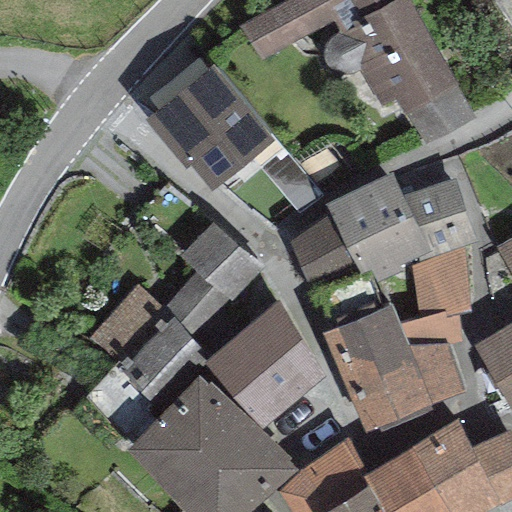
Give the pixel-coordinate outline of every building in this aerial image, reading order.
[(409,0),(286,0),(240,26),(259,61),(333,20),(340,33),(334,35),(328,39),(325,44),(323,50),(323,56),(325,62),(329,67),(334,71),(341,72),(347,72),(353,70),(358,65),(381,107),(395,99),(405,117),(408,115),(458,87),(409,0)] [(214,64),(144,119),(184,169),(188,166),(211,194),(276,142),(214,64)] [(408,115),(425,145),(474,117),(458,87),(408,115)] [(392,172),(326,203),(331,214),(360,274),(369,270),(375,283),(379,281),(402,270),(400,264),(408,260),(429,250),(404,197),(392,172)] [(454,179),(404,197),(429,250),(408,260),(412,268),(464,247),(475,242),(454,179)] [(264,271),(166,182),(135,215),(194,270),(162,305),(173,318),(196,343),(264,271)] [(360,274),(331,214),(289,241),(309,292),(317,289),(360,274)] [(511,236),(495,246),(511,275),(511,236)] [(402,270),(379,281),(386,305),(390,304),(407,345),(448,342),(450,349),(461,344),(458,313),(470,311),(464,247),(412,268),(402,270)] [(360,274),(317,289),(332,329),(381,308),(375,283),(369,270),(360,274)] [(136,284),(88,337),(123,370),(173,318),(162,305),(136,284)] [(197,365),(204,373),(260,431),(325,379),(278,300),(208,357),(197,365)] [(332,329),(322,333),(368,445),(469,403),(450,349),(448,342),(407,345),(390,304),(386,305),(381,308),(332,329)] [(196,343),(173,318),(123,370),(120,376),(160,415),(204,373),(197,365),(208,357),(196,343)] [(511,412),(511,320),(473,345),(511,412)] [(260,431),(204,373),(160,415),(124,449),(183,511),(248,511),(295,468),(260,431)] [(454,421),(413,444),(413,446),(450,511),(486,511),(501,504),(469,448),(454,421)] [(511,436),(509,431),(469,448),(501,504),(511,498),(511,436)] [(292,511),(323,511),(361,489),(355,479),(367,472),(348,437),(300,471),(278,492),(292,511)] [(355,479),(361,489),(368,485),(384,511),(450,511),(413,446),(367,472),(355,479)] [(384,511),(368,485),(361,489),(323,511),(384,511)]
